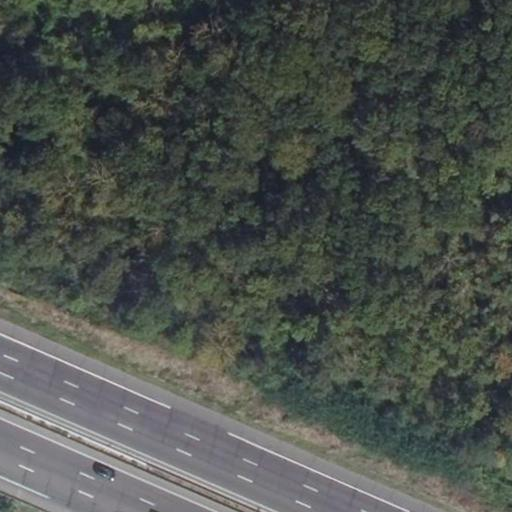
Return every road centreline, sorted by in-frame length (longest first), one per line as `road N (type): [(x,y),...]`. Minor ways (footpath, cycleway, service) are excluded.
road 1 (motorway): [(357,511),(0,357)]
road 2 (motorway): [(0,447),(149,511)]
